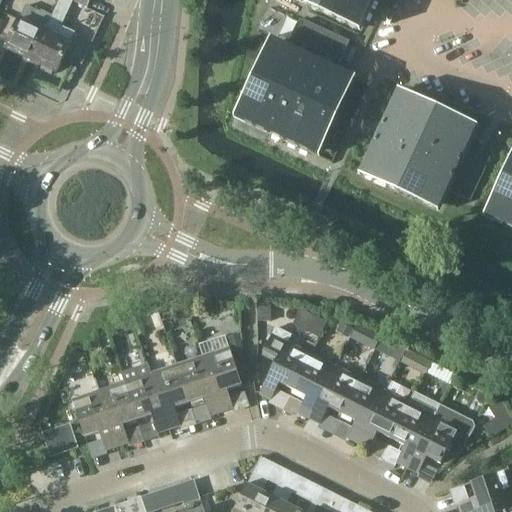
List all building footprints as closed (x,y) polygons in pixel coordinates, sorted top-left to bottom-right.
[(60,0),(52,18),(32,62),(57,74),(75,35),(61,28),(73,3),(87,10),(91,0),(60,0)] [(296,0),(294,5),(347,30),(351,22),(364,28),(376,0),(296,0)] [(6,51),(32,62),(52,18),(41,12),(40,14),(26,8),(6,51)] [(305,23),(292,51),(278,44),(241,123),(312,156),(349,77),(334,70),(347,42),(326,33),(305,23)] [(468,149),(474,136),(394,100),(362,170),(442,206),(448,193),(471,203),(490,160),(468,149)] [(511,230),(511,178),(492,221),(511,230)] [(167,309),(161,311),(162,314),(165,322),(171,320),(168,312),(167,309)] [(276,310),(265,309),(264,319),(270,320),(275,316),(276,310)] [(314,317),(309,315),(301,311),(300,313),(293,326),(306,333),(314,317)] [(139,321),(130,324),(136,339),(144,336),(139,321)] [(353,331),(341,325),(337,332),(349,338),(353,331)] [(357,327),(357,328),(351,339),(360,344),(366,333),(366,332),(357,327)] [(280,385),(293,392),(311,356),(287,344),(291,337),(276,329),(265,351),(279,358),(260,396),(271,402),(280,385)] [(239,339),(228,343),(232,353),(243,350),(239,339)] [(229,349),(203,358),(221,414),(233,410),(227,392),(242,387),(231,354),(229,349)] [(298,416),(309,421),(336,368),(311,356),(293,392),(307,399),(298,416)] [(203,358),(177,367),(189,405),(204,400),(210,418),(221,414),(203,358)] [(122,375),(125,384),(137,422),(152,417),(157,435),(169,431),(151,375),(148,367),(122,375)] [(177,367),(151,375),(169,431),(181,428),(175,409),(189,405),(177,367)] [(329,410),(342,416),(360,381),(336,368),(309,421),(320,426),(329,410)] [(347,440),(358,446),(385,393),(360,381),(342,416),(356,423),(347,440)] [(125,384),(98,393),(117,449),(129,445),(123,427),(137,422),(125,384)] [(117,449),(98,393),(72,401),(84,439),(99,435),(105,453),(117,449)] [(378,434),(392,441),(410,405),(385,393),(358,446),(369,451),(378,434)] [(397,465),(407,470),(439,407),(415,395),(410,405),(392,441),(405,448),(397,465)] [(439,407),(407,470),(418,476),(427,459),(441,466),(448,453),(457,458),(462,453),(474,429),(472,424),(439,407)] [(484,428),(491,440),(511,425),(511,418),(508,412),(484,428)] [(47,450),(50,459),(79,450),(76,440),(71,425),(42,435),(47,450)] [(235,511),(265,511),(272,499),(258,492),(272,465),(261,460),(235,511)] [(265,511),(296,511),(297,511),(283,504),(296,477),(286,472),(272,499),(265,511)] [(458,506),(460,511),(479,511),(511,501),(511,481),(509,473),(471,485),(476,500),(458,506)] [(194,481),(178,487),(183,504),(184,506),(200,501),(194,481)] [(302,500),(313,505),(321,489),(310,484),(302,500)] [(157,511),(151,495),(141,499),(145,511),(157,511)] [(327,511),(339,511),(345,502),(335,497),(327,511)] [(511,511),(511,501),(479,511),(511,511)]
